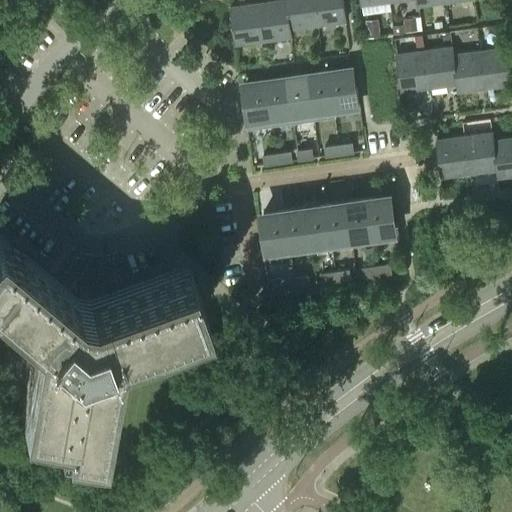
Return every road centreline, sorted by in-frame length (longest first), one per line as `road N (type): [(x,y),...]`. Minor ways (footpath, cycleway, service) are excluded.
road 1 (tertiary): [(222,511),(338,408),(511,293)]
road 2 (residential): [(0,167),(93,242),(153,227),(185,205),(200,175)]
road 3 (residential): [(200,175),(248,179),(421,155)]
road 4 (residential): [(200,175),(222,153),(227,117),(145,36),(130,0)]
road 5 (residential): [(128,0),(61,53),(0,143)]
